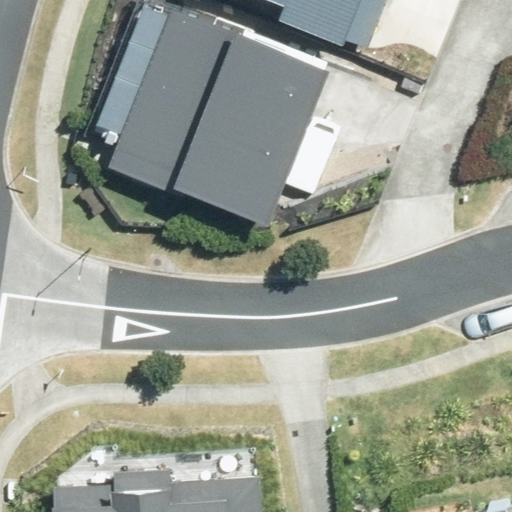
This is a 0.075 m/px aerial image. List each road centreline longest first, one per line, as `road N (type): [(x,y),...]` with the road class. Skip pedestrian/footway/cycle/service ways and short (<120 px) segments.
road 1 (residential): [(376,302),(320,312),(161,312),(0,291)]
road 2 (residential): [(376,302),(488,0)]
road 3 (residential): [(511,260),(376,302)]
